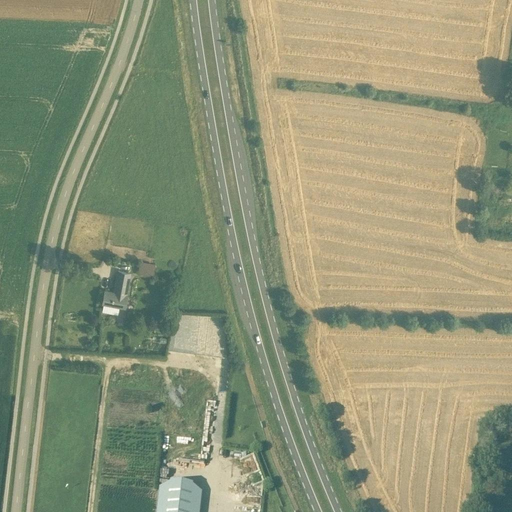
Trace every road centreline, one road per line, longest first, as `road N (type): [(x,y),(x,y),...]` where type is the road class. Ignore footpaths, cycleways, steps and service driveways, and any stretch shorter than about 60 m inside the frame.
road 1 (unclassified): [(17,511),(52,236),(139,0)]
road 2 (primary): [(337,511),(252,248),(212,0)]
road 3 (primary): [(193,0),(252,323),(317,511)]
road 4 (track): [(90,511),(110,362),(199,369),(220,395),(217,437)]
